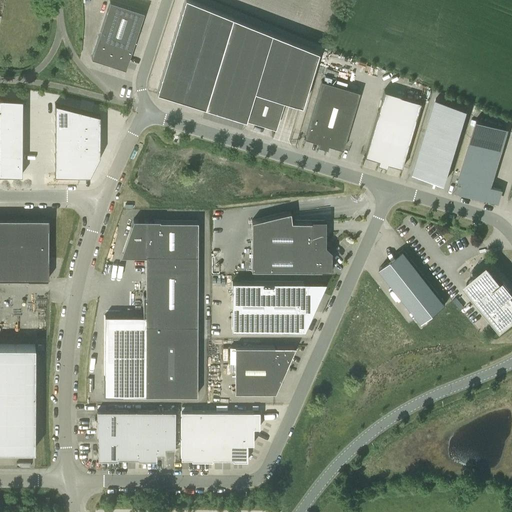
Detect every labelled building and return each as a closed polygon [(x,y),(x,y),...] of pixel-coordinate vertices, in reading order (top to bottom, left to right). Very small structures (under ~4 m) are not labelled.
[(124,68),(143,11),(111,0),(110,0),(92,57),(124,68)] [(318,50),(232,16),(195,0),(184,0),(157,91),(171,95),(199,104),(205,105),(245,118),(248,108),(255,110),(261,91),(283,98),(288,99),(297,102),(302,104),(318,50)] [(343,148),(360,91),(322,80),(305,137),(305,136),(304,137),(320,142),(319,143),(327,146),(327,144),(343,148)] [(388,164),(389,162),(403,166),(422,101),(384,90),(365,155),(379,159),(378,161),(388,164)] [(423,176),(444,182),(468,103),(437,94),(421,147),(430,150),(423,176)] [(21,97),(0,96),(0,111),(21,112),(21,97)] [(76,107),(52,101),(52,122),(76,122),(76,107)] [(96,111),(76,107),(76,122),(96,123),(96,111)] [(21,112),(0,111),(0,121),(21,122),(21,112)] [(491,185),(508,128),(475,118),(457,178),(462,180),(459,190),(498,202),(503,189),(491,185)] [(21,122),(0,121),(0,131),(21,131),(21,122)] [(76,122),(52,122),(52,132),(76,132),(76,122)] [(96,123),(76,122),(76,132),(96,132),(96,123)] [(21,131),(0,131),(0,140),(21,141),(21,131)] [(76,132),(52,132),(52,141),(76,141),(76,132)] [(96,132),(76,132),(76,141),(96,142),(96,132)] [(21,141),(0,140),(0,150),(21,150),(21,141)] [(76,141),(52,141),(52,151),(75,151),(76,141)] [(96,142),(76,141),(75,151),(96,151),(96,142)] [(21,150),(0,150),(0,159),(20,160),(21,150)] [(75,151),(52,151),(52,160),(75,161),(75,151)] [(96,151),(75,151),(75,161),(75,171),(86,171),(96,151)] [(20,160),(0,159),(0,169),(20,170),(20,160)] [(75,161),(52,160),(51,171),(75,171),(75,161)] [(321,269),(331,269),(331,250),(325,244),(325,219),(312,219),(312,220),(290,220),(290,211),(251,220),(251,241),(233,241),(233,269),(321,269)] [(48,258),(48,218),(0,217),(0,278),(48,278),(48,258)] [(122,394),(145,394),(197,395),(198,221),(160,220),(160,219),(133,219),(131,226),(132,227),(122,254),(141,254),(141,256),(145,256),(145,293),(143,293),(143,315),(105,315),(104,375),(103,376),(103,395),(122,395),(122,394)] [(403,250),(379,269),(422,322),(445,303),(403,250)] [(500,283),(486,266),(466,283),(501,324),(511,314),(511,297),(507,291),(510,289),(503,280),(500,283)] [(326,282),(326,281),(232,280),(231,329),(297,330),(297,304),(314,304),(324,282),(326,282)] [(447,284),(453,291),(456,288),(451,281),(447,284)] [(0,448),(34,449),(34,344),(0,343),(0,448)] [(286,366),(295,346),(229,346),(229,362),(235,362),(234,392),(273,392),(274,392),(275,366),(286,366)] [(175,448),(175,411),(97,410),(97,418),(96,418),(96,435),(98,435),(98,459),(117,459),(117,458),(137,458),(137,460),(156,460),(156,453),(164,453),(164,454),(164,448),(175,448)] [(253,411),(181,411),(181,458),(191,458),(191,460),(212,460),(212,458),(232,458),(232,460),(247,460),(247,444),(253,444),(253,427),(259,427),(259,411),(253,411)]
